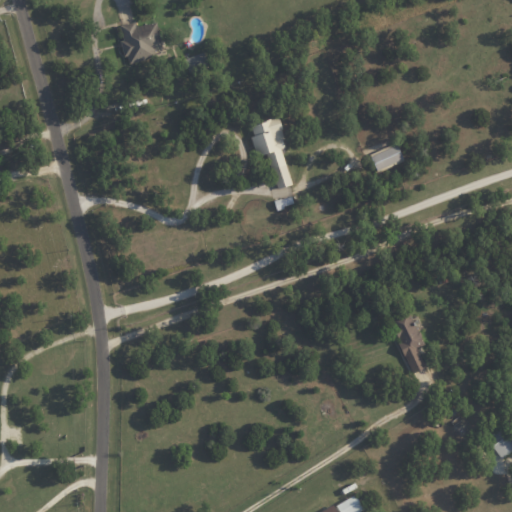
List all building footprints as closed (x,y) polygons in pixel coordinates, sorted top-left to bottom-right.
[(151,58),(150,51),(161,48),(156,22),(134,27),(133,22),(118,25),(126,63),(151,58)] [(188,73),(208,66),(203,52),(183,59),(188,73)] [(291,184),(280,149),(286,148),(276,117),(249,125),(253,136),(249,137),(255,157),(266,154),(276,189),(291,184)] [(402,160),(395,143),(369,155),(376,171),(402,160)] [(424,367),(415,349),(424,344),(408,312),(388,321),(412,373),(424,367)] [(511,450),(511,444),(501,429),(486,439),(500,459),(511,450)] [(335,505),(338,511),(357,511),(362,509),(354,494),(335,505)]
